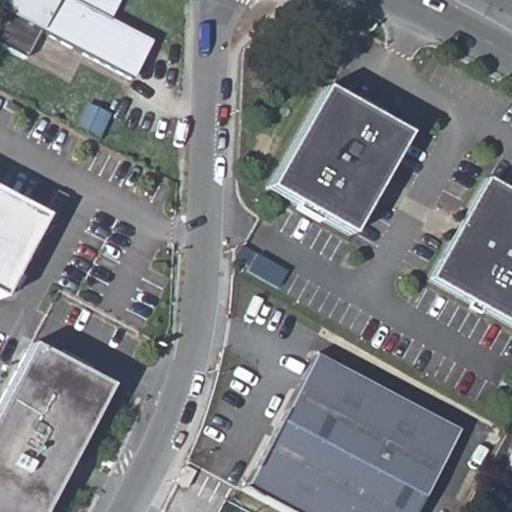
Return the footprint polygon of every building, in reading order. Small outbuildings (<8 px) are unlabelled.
[(1,0),(0,2),(0,50),(24,63),(38,35),(129,83),(147,48),(127,37),(105,26),(114,9),(117,4),(108,0),(1,0)] [(105,26),(127,37),(136,21),(114,9),(105,26)] [(316,90),(260,192),(344,238),(400,136),(316,90)] [(511,197),(479,179),(422,281),(511,330),(511,197)] [(0,195),(0,511),(40,511),(107,388),(29,347),(0,401),(0,299),(43,218),(0,195)] [(311,352),(240,486),(289,511),(412,511),(456,429),(311,352)]
